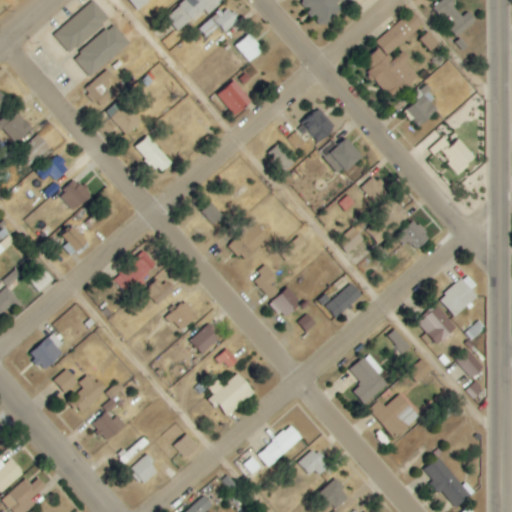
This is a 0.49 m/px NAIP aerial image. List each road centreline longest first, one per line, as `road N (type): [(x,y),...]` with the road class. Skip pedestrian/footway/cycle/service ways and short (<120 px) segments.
road 1 (residential): [(421,511),(11,45)]
road 2 (residential): [(0,354),(393,0)]
road 3 (tertiary): [(500,511),(495,0)]
road 4 (residential): [(159,511),(498,207)]
road 5 (tertiary): [(258,0),(499,263)]
road 6 (residential): [(122,511),(0,374)]
